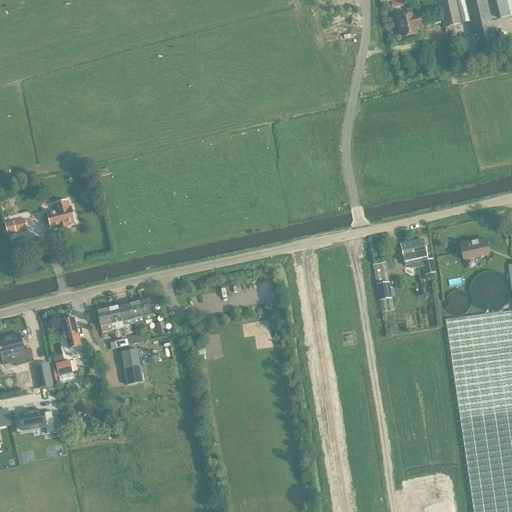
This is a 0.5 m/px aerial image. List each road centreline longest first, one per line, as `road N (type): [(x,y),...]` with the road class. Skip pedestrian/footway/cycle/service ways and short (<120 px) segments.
road 1 (tertiary): [(0,314),(299,247)]
road 2 (residential): [(299,247),(347,511)]
road 3 (tertiary): [(299,247),(511,198)]
